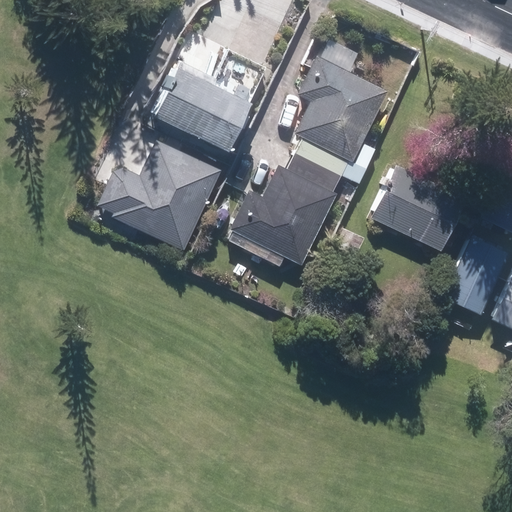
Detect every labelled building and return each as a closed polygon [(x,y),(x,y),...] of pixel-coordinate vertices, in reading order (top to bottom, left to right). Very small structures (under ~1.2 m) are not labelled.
[(303,101),(287,133),(296,138),(288,154),(334,177),(342,161),(345,163),(381,92),(339,72),(343,62),(319,50),(315,59),(309,56),(290,94),(303,101)] [(243,103),(205,84),(169,66),(144,114),(219,152),(243,103)] [(216,172),(153,142),(138,175),(120,167),(113,169),(97,204),(112,211),(110,214),(181,247),(216,172)] [(227,232),(223,241),(274,267),(278,258),(295,266),(330,195),(326,193),(334,177),(288,154),(279,171),(271,166),(256,197),(242,190),(222,230),(227,232)] [(388,165),(363,217),(434,251),(459,198),(425,182),(431,169),(410,159),(404,173),(388,165)] [(348,162),(342,173),(352,179),(358,168),(348,162)] [(511,192),(490,182),(474,218),(511,235),(511,232),(511,192)] [(336,228),(317,267),(340,277),(358,239),(336,228)] [(464,237),(435,298),(471,315),(501,254),(464,237)] [(482,319),(511,333),(511,279),(503,275),(482,319)]
